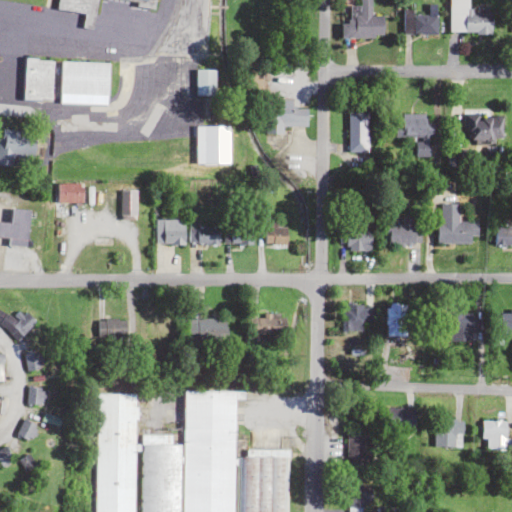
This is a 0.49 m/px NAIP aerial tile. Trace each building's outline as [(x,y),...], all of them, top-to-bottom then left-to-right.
[(58,0),(57,10),(82,14),(80,27),(91,28),(95,0),(118,0),(152,6),(152,0),(58,0)] [(339,37),(381,37),(381,15),(370,15),(369,0),(354,0),(355,21),(339,21),(339,37)] [(466,0),(447,0),(447,32),(489,33),(490,12),(467,12),(466,0)] [(402,12),(401,34),(435,35),(436,12),(402,12)] [(50,99),(50,59),(21,59),(21,99),(50,99)] [(58,95),(106,96),(107,62),(59,61),(58,95)] [(213,69),(194,69),(194,94),(213,94),(213,69)] [(281,133),(281,125),(306,125),(306,99),(264,99),(264,133),(281,133)] [(366,111),(347,111),(347,151),(366,151),(366,111)] [(428,156),(429,114),(399,113),(398,141),(413,142),(413,156),(428,156)] [(466,113),(465,143),(501,143),(501,114),(466,113)] [(0,165),(10,168),(12,156),(32,159),(36,134),(0,128),(0,165)] [(81,203),(81,183),(55,183),(55,203),(81,203)] [(438,243),(476,243),(476,222),(457,222),(457,203),(438,203),(438,243)] [(25,246),(27,210),(10,209),(9,223),(0,222),(0,237),(7,237),(7,245),(25,246)] [(417,244),(417,217),(400,217),(400,222),(388,222),(388,244),(417,244)] [(183,244),(183,219),(154,219),(154,244),(183,244)] [(195,227),(195,220),(188,220),(188,244),(216,244),(216,227),(195,227)] [(285,245),(285,221),(263,221),(263,245),(285,245)] [(251,244),(251,224),(223,224),(223,244),(251,244)] [(511,244),(511,226),(494,227),(494,244),(511,244)] [(369,228),(343,228),(343,250),(369,250),(369,228)] [(342,331),(361,331),(361,321),(372,321),(372,305),(342,305),(342,331)] [(385,305),(385,341),(406,341),(406,305),(385,305)] [(0,328),(22,339),(30,321),(0,306),(0,328)] [(499,331),(511,330),(511,308),(499,309),(499,331)] [(471,340),(471,331),(477,331),(477,312),(446,312),(446,340),(471,340)] [(284,316),(251,316),(251,339),(284,339),(284,316)] [(224,317),(186,317),(186,341),(224,341),(224,317)] [(96,337),(123,337),(123,319),(96,319),(96,337)] [(34,353),(22,356),(26,370),(38,367),(34,353)] [(40,387),(25,387),(26,404),(40,404),(40,387)] [(138,511),(285,511),(286,450),(233,450),(234,399),(240,399),(240,391),(181,391),(181,443),(134,443),(135,393),(95,393),(94,511),(132,511),(138,511)] [(382,407),(382,429),(413,429),(413,407),(382,407)] [(460,418),(433,418),(433,446),(460,446),(460,418)] [(504,419),(480,419),(480,438),(485,438),(485,447),(504,447),(504,419)] [(35,425),(20,421),(17,435),(31,438),(35,425)] [(364,431),(342,431),(342,457),(364,457),(364,431)] [(0,465),(11,459),(3,446),(0,448),(0,465)] [(346,484),(346,508),(362,508),(362,501),(370,501),(370,484),(346,484)]
